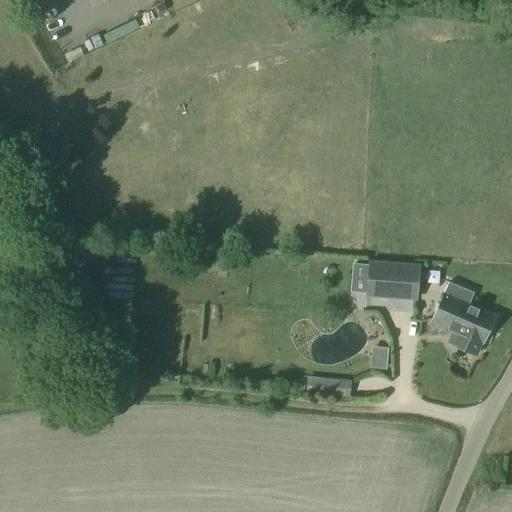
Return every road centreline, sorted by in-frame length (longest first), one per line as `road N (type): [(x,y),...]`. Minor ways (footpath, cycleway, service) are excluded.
road 1 (track): [(0,411),(152,392),(483,422)]
road 2 (unclassified): [(444,511),(511,368)]
